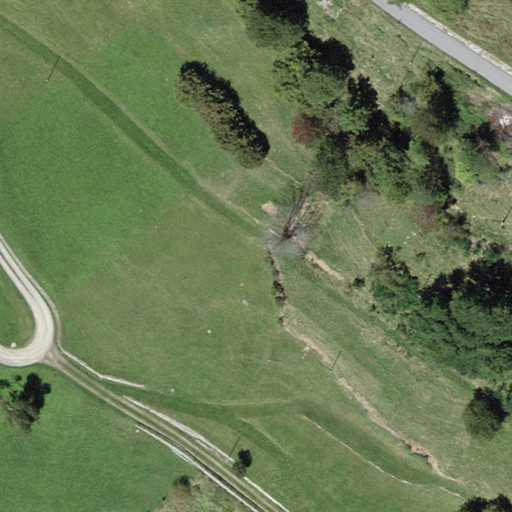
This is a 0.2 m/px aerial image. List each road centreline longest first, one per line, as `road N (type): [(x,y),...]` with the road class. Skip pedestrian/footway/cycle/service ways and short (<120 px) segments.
road 1 (track): [(44,349),(274,511)]
road 2 (track): [(0,244),(45,317),(46,336),(44,349),(26,360),(0,353)]
road 3 (unclassified): [(511,82),(391,0)]
